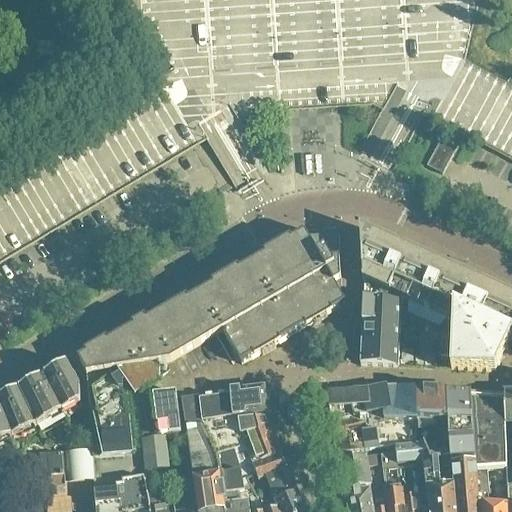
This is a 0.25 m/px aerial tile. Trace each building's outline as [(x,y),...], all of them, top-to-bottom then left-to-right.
[(511,82),(467,58),(481,0),(117,0),(124,13),(158,87),(22,169),(0,182),(0,263),(1,262),(24,249),(26,248),(49,234),(51,233),(73,220),(75,218),(98,205),(100,204),(123,190),(125,189),(148,175),(149,174),(157,169),(171,160),(173,159),(197,145),(206,140),(224,169),(231,182),(235,187),(238,192),(240,191),(261,179),(272,172),(269,169),(238,119),(250,112),(278,111),(278,110),(279,110),(279,112),(281,112),(308,110),(342,108),(342,105),(343,105),(343,106),(371,105),(371,104),(372,104),(372,105),(382,110),(359,154),(369,159),(387,169),(393,172),(424,114),(425,113),(423,111),(431,103),(435,107),(438,102),(437,101),(438,100),(440,101),(432,116),(458,130),(459,131),(483,144),(483,143),(484,144),(483,146),(511,161),(511,82)] [(446,169),(456,150),(440,141),(426,168),(428,169),(443,177),(446,169)] [(511,294),(360,227),(363,282),(365,283),(361,366),(399,368),(402,299),(454,322),(452,371),(496,373),(511,336),(511,294)] [(347,305),(342,296),(340,252),(335,244),(322,245),(317,236),(308,237),(304,230),(283,242),(282,240),(270,247),(271,249),(232,272),(230,270),(218,277),(219,279),(180,302),(178,300),(166,307),(167,309),(146,322),(144,318),(76,357),(87,375),(159,364),(171,362),(222,332),(241,365),(342,307),(347,305)] [(66,363),(19,389),(38,427),(82,403),(80,389),(66,363)] [(87,375),(94,459),(134,455),(127,390),(124,390),(123,384),(125,383),(135,397),(160,381),(160,374),(159,364),(87,375)] [(374,422),(369,390),(369,389),(353,387),(353,390),(356,406),(359,421),(362,420),(362,422),(374,422)] [(19,389),(0,397),(0,443),(10,439),(36,429),(38,427),(19,389)] [(268,414),(264,389),(240,392),(240,391),(231,392),(231,393),(234,418),(268,414)] [(356,406),(353,390),(326,392),(329,409),(356,406)] [(369,390),(374,422),(385,423),(382,391),(369,390)] [(413,422),(412,392),(390,391),(382,391),(385,423),(413,422)] [(453,467),(447,394),(412,392),(413,422),(414,426),(417,426),(442,427),(442,431),(444,460),(438,460),(440,487),(454,486),(453,467)] [(181,434),(177,400),(176,393),(160,395),(156,395),(161,437),(181,434)] [(234,418),(231,393),(197,397),(201,423),(234,418)] [(477,465),(475,446),(474,427),(472,394),(447,394),(453,467),(477,465)] [(508,511),(509,506),(490,507),(489,471),(508,470),(506,425),(506,397),(473,394),(472,394),(474,427),(475,446),(477,465),(479,511),(508,511)] [(219,473),(216,456),(201,423),(197,397),(182,399),(194,480),(195,485),(198,506),(199,511),(224,511),(224,506),(225,506),(224,503),(222,493),(219,473)] [(359,421),(356,406),(329,409),(332,424),(359,421)] [(272,430),(269,418),(238,421),(243,438),(272,430)] [(417,426),(414,426),(413,422),(385,423),(374,422),(362,422),(362,420),(359,421),(332,424),(335,441),(365,438),(376,437),(394,435),(396,448),(399,449),(417,447),(417,426)] [(276,443),(275,441),(272,430),(243,438),(248,454),(276,443)] [(400,466),(399,449),(396,448),(394,435),(376,437),(378,449),(380,449),(381,455),(386,489),(388,511),(405,511),(402,488),(403,488),(400,466)] [(378,449),(376,437),(365,438),(335,441),(338,456),(367,451),(378,449)] [(169,469),(165,438),(143,441),(147,472),(169,469)] [(282,456),(276,443),(248,454),(248,456),(254,468),(282,456)] [(426,446),(417,447),(399,449),(400,466),(425,462),(432,460),(426,446)] [(93,452),(66,454),(68,484),(96,482),(93,452)] [(65,486),(62,454),(40,456),(43,484),(46,484),(47,487),(65,486)] [(388,511),(386,489),(381,455),(367,457),(369,468),(369,472),(372,488),(371,488),(371,490),(374,511),(388,511)] [(258,480),(287,467),(282,456),(254,468),(258,478),(257,479),(258,480)] [(369,468),(367,457),(341,461),(343,476),(346,491),(362,489),(362,491),(371,490),(371,488),(372,488),(369,472),(369,468)] [(438,460),(432,460),(425,462),(428,490),(424,490),(425,495),(429,496),(430,511),(458,511),(456,486),(454,486),(440,487),(438,460)] [(430,511),(429,496),(425,495),(424,490),(428,490),(425,462),(400,466),(403,488),(402,488),(405,511),(430,511)] [(479,511),(477,465),(453,467),(454,486),(456,486),(458,511),(479,511)] [(241,470),(219,473),(222,493),(244,489),(243,485),(241,470)] [(297,492),(288,470),(267,480),(277,502),(297,492)] [(150,511),(150,510),(148,497),(145,476),(123,479),(125,499),(127,511),(150,511)] [(184,508),(198,506),(195,485),(194,480),(184,480),(186,494),(173,495),(175,506),(175,511),(185,510),(184,508)] [(266,511),(263,500),(259,502),(247,483),(243,485),(244,489),(245,494),(227,497),(228,502),(224,503),(225,506),(248,503),(249,511),(266,511)] [(374,511),(371,490),(362,491),(362,489),(346,491),(349,511),(374,511)] [(127,511),(125,499),(118,500),(117,490),(96,493),(97,511),(127,511)] [(306,511),(297,492),(277,502),(276,502),(279,510),(280,511),(306,511)] [(161,508),(159,495),(148,497),(150,510),(154,510),(154,511),(175,511),(175,506),(161,508)] [(249,511),(248,503),(225,506),(224,506),(224,511),(249,511)]
